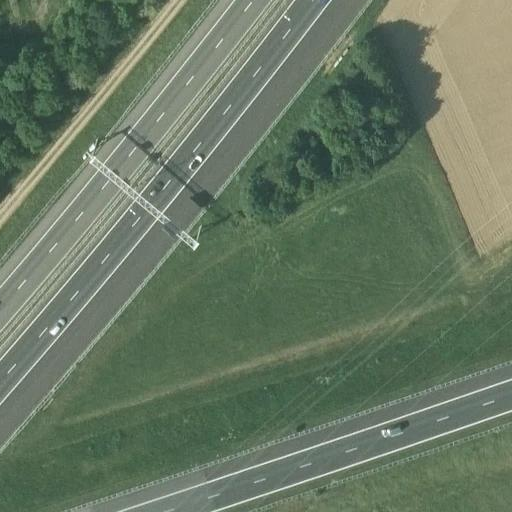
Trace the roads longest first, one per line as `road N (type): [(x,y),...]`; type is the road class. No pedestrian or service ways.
road 1 (motorway): [(0,385),(315,0)]
road 2 (motorway): [(252,0),(0,308)]
road 3 (motorway): [(511,393),(162,511)]
road 4 (track): [(182,0),(0,220)]
